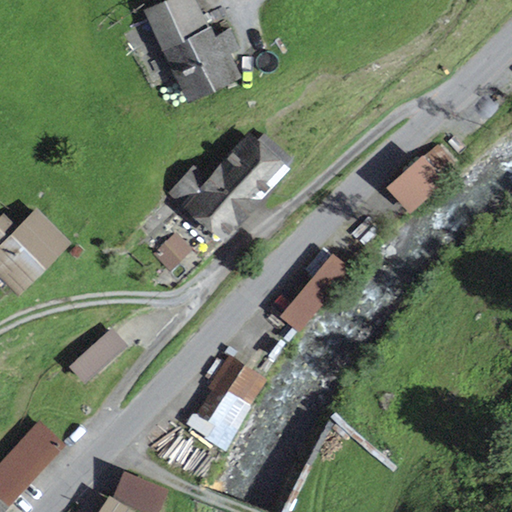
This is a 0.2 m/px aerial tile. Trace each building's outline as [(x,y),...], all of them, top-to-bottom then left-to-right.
[(194,0),(154,0),(139,6),(175,97),(224,78),(194,0)] [(242,133),(170,211),(211,249),(283,171),(242,133)] [(410,153),(375,188),(401,214),(437,180),(410,153)] [(0,215),(0,284),(48,241),(13,203),(0,215)] [(182,232),(158,252),(173,270),(197,250),(182,232)] [(323,253),(269,317),(291,335),(345,271),(323,253)] [(60,361),(73,379),(118,344),(104,326),(60,361)] [(226,355),(202,395),(238,416),(262,377),(226,355)] [(34,418),(0,455),(0,510),(61,443),(34,418)] [(114,474),(86,511),(149,511),(156,504),(114,474)]
